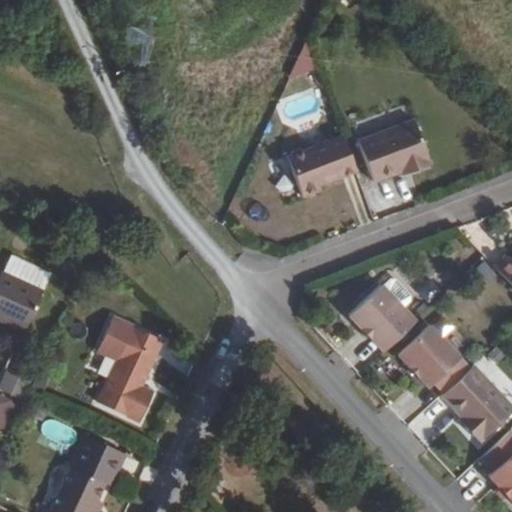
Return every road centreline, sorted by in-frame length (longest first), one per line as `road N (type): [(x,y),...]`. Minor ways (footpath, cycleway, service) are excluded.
road 1 (residential): [(511,189),(288,272),(261,305)]
road 2 (residential): [(261,305),(446,511)]
road 3 (residential): [(261,305),(160,511)]
